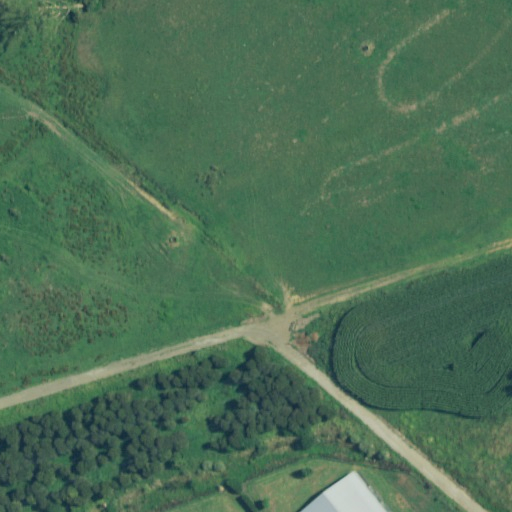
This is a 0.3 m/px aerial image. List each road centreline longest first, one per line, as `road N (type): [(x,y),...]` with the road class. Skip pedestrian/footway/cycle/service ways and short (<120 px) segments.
road 1 (track): [(511,227),(294,298),(273,313),(0,392)]
road 2 (track): [(492,511),(273,313)]
